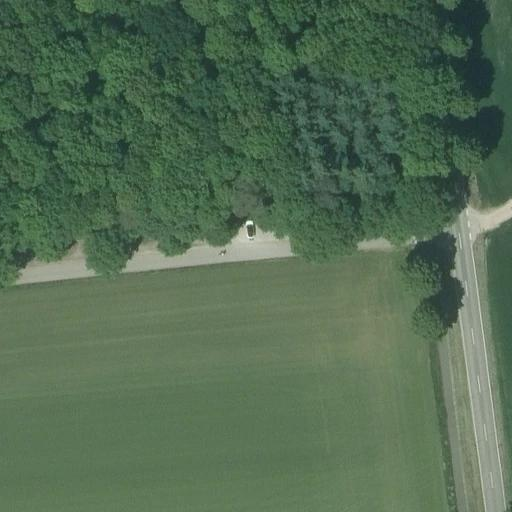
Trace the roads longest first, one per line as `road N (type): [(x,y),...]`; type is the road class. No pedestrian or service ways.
road 1 (residential): [(458,233),(0,272)]
road 2 (tertiary): [(495,511),(458,233)]
road 3 (tertiary): [(458,233),(424,0)]
